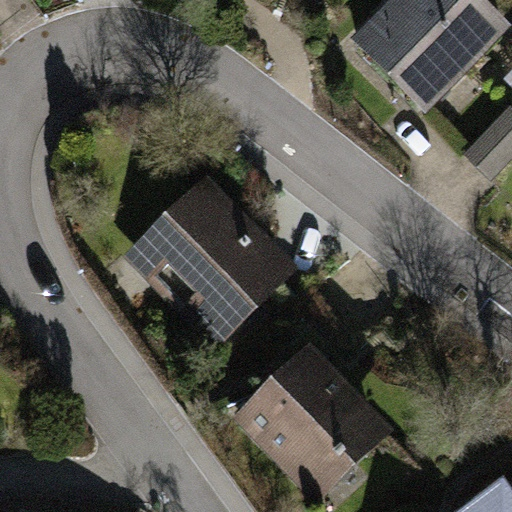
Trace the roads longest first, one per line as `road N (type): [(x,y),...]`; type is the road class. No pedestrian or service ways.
road 1 (residential): [(119,39),(204,54),(511,305)]
road 2 (residential): [(198,511),(9,248),(0,197)]
